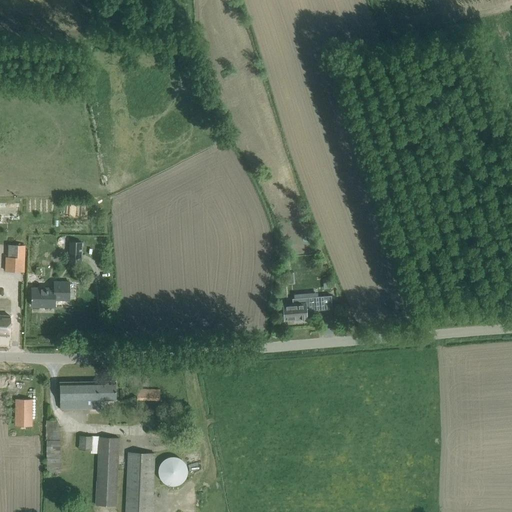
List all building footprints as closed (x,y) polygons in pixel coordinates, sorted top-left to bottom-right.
[(69,241),(69,262),(82,262),(83,241),(69,241)] [(24,271),(25,243),(7,243),(6,255),(4,255),(4,271),(24,271)] [(55,288),(55,300),(69,300),(69,290),(70,282),(54,282),(54,288),(55,288)] [(55,306),(55,300),(55,288),(54,288),(32,288),(32,306),(55,306)] [(332,308),(331,295),(292,298),(293,304),(282,305),(284,321),(307,319),(308,319),(307,311),(336,309),(336,308),(332,308)] [(0,333),(10,334),(10,316),(0,315),(0,333)] [(60,408),(101,408),(108,408),(108,400),(116,400),(116,391),(116,381),(60,382),(60,408)] [(137,389),(137,399),(160,400),(160,390),(137,389)] [(32,426),(32,425),(32,399),(16,399),(16,426),(32,426)] [(62,472),(61,427),(58,427),(58,420),(51,420),(52,439),(51,439),(51,441),(47,442),(47,472),(54,472),(54,475),(60,475),(60,472),(62,472)] [(81,435),(80,450),(98,451),(98,454),(96,505),(117,505),(120,437),(99,436),(81,435)] [(128,452),(125,511),(153,511),(156,453),(128,452)] [(174,485),(176,485),(179,484),(182,483),(184,481),(186,478),(188,475),(188,471),(188,468),(187,465),(186,462),(184,460),(182,458),(179,457),(176,456),(172,456),(169,457),(166,458),(163,460),(161,463),(160,465),(159,468),(159,471),(159,474),(160,477),(162,480),(165,482),(168,484),(171,485),(174,485)]
